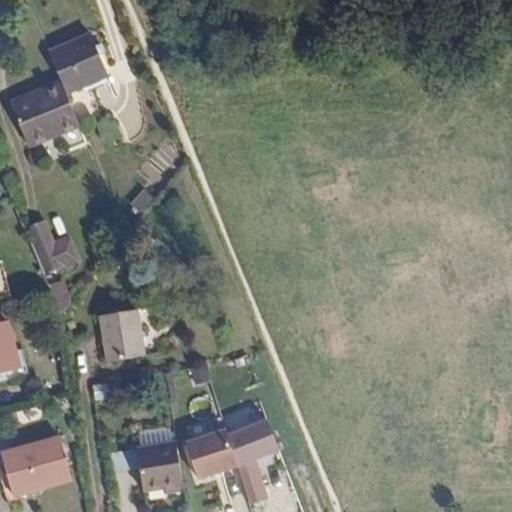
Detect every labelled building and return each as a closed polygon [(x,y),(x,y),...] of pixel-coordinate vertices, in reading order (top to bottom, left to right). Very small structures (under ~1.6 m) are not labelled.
[(91,34),(50,53),(62,84),(67,94),(108,77),(91,34)] [(61,133),(79,125),(67,94),(62,84),(11,104),(26,139),(58,126),(61,133)] [(58,126),(26,139),(28,146),(61,133),(58,126)] [(58,253),(55,244),(45,221),(27,228),(46,275),(79,261),(73,246),(58,253)] [(70,238),(55,244),(58,253),(73,246),(70,238)] [(59,318),(70,304),(63,283),(49,289),(59,318)] [(137,311),(100,317),(108,362),(145,356),(137,311)] [(0,375),(20,369),(6,322),(0,323),(0,375)] [(204,368),(192,372),(195,384),(208,380),(204,368)] [(228,436),(238,467),(279,453),(268,423),(228,436)] [(226,432),(187,444),(198,479),(238,467),(228,436),(226,432)] [(13,496),(72,480),(61,438),(2,455),(13,496)] [(144,492),(167,489),(180,487),(183,485),(176,444),(137,450),(144,492)] [(115,472),(137,470),(136,453),(114,455),(115,472)] [(257,469),(240,474),(250,506),(267,500),(257,469)]
